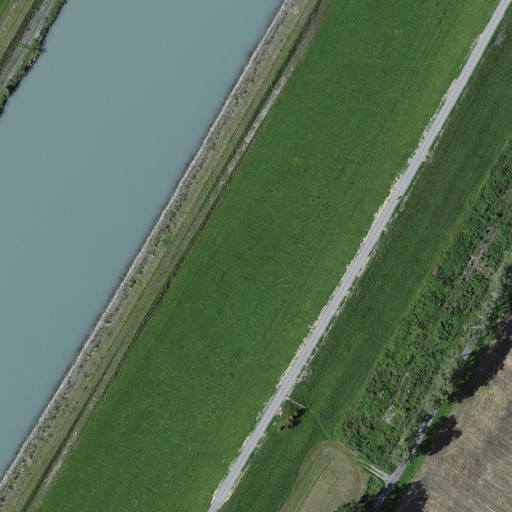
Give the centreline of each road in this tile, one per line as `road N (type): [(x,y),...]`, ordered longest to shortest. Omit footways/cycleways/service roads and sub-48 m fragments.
road 1 (track): [(211,511),(507,0)]
road 2 (track): [(511,270),(374,511)]
